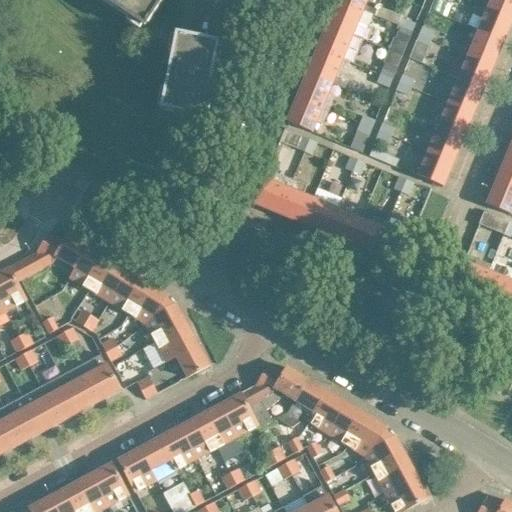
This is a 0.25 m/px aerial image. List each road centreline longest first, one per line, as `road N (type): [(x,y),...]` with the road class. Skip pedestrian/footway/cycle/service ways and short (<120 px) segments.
road 1 (unclassified): [(265,325),(240,369),(222,382),(0,502)]
road 2 (unclassified): [(511,64),(411,291)]
road 3 (residential): [(476,453),(265,325)]
road 4 (residential): [(223,213),(307,15)]
road 5 (residential): [(411,291),(223,213)]
road 6 (residential): [(193,280),(46,190)]
